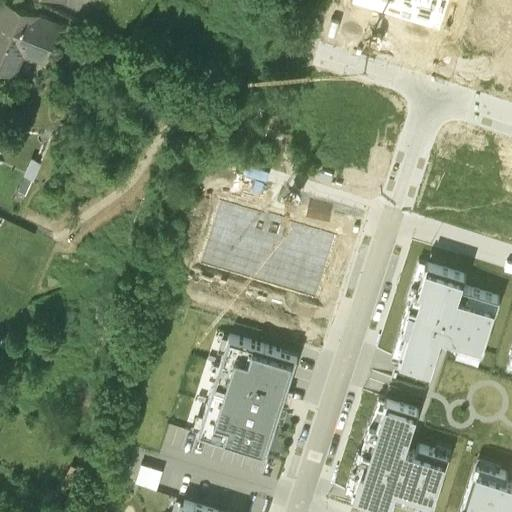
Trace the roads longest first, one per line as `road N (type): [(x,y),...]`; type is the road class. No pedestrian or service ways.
road 1 (residential): [(297,501),(389,218)]
road 2 (residential): [(389,218),(431,86),(511,112)]
road 3 (residential): [(511,256),(389,218)]
